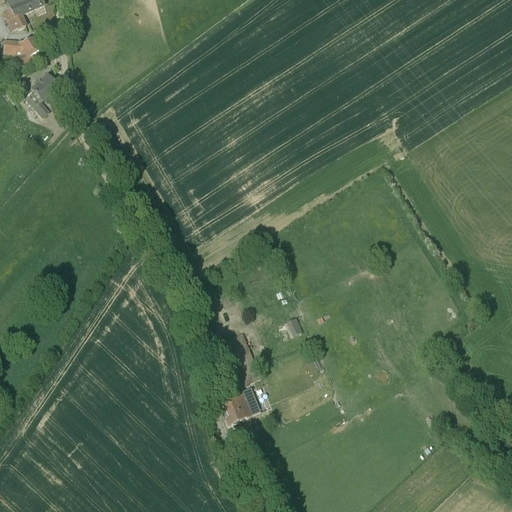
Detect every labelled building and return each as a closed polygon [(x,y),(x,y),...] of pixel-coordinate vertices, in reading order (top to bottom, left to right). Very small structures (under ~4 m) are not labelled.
[(44,7),(40,0),(14,0),(8,3),(8,2),(7,3),(10,10),(2,13),(12,34),(18,31),(18,32),(26,29),(20,18),(44,7)] [(40,52),(32,40),(22,45),(22,46),(20,46),(3,43),(0,44),(0,55),(2,56),(1,58),(19,58),(15,62),(19,68),(28,63),(27,60),(40,52)] [(43,120),(48,115),(39,105),(58,89),(48,78),(31,92),(34,95),(26,102),(34,110),(43,120)] [(241,353),(230,358),(221,362),(230,385),(233,390),(239,388),(240,390),(261,381),(249,353),(242,356),(241,353)] [(278,392),(284,391),(280,373),(274,374),(278,392)] [(228,430),(236,425),(253,417),(243,393),(232,400),(223,405),(229,419),(225,421),(228,430)] [(294,401),(279,408),(282,414),(297,406),(294,401)] [(276,420),(269,423),(272,431),(279,428),(276,420)]
